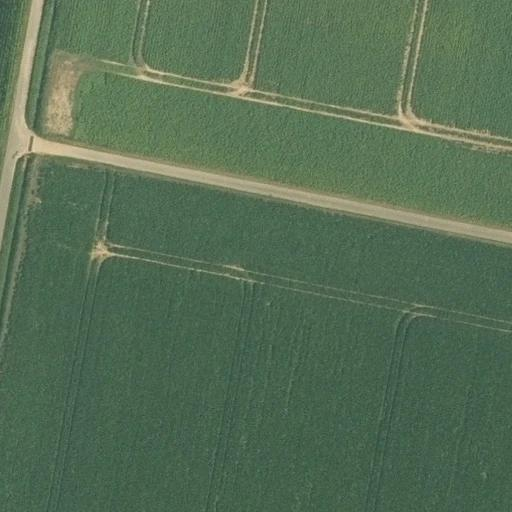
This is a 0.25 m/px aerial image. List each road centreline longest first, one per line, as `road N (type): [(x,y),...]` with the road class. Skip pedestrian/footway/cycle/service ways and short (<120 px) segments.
road 1 (track): [(14,141),(511,239)]
road 2 (unclassified): [(39,0),(0,226)]
